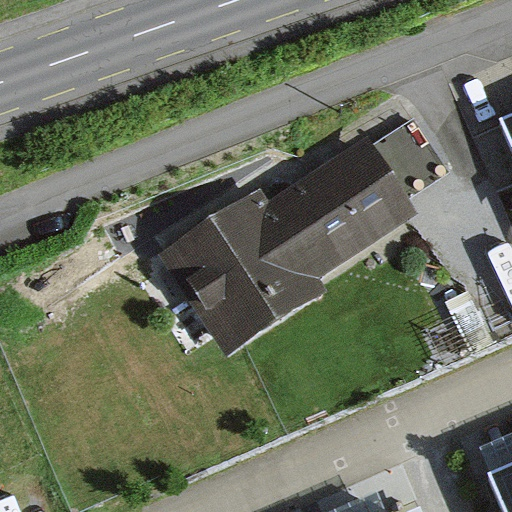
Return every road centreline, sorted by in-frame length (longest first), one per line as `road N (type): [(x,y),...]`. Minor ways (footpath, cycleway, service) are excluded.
road 1 (residential): [(0,223),(511,13)]
road 2 (residential): [(511,394),(260,511)]
road 3 (secondary): [(0,83),(238,0)]
